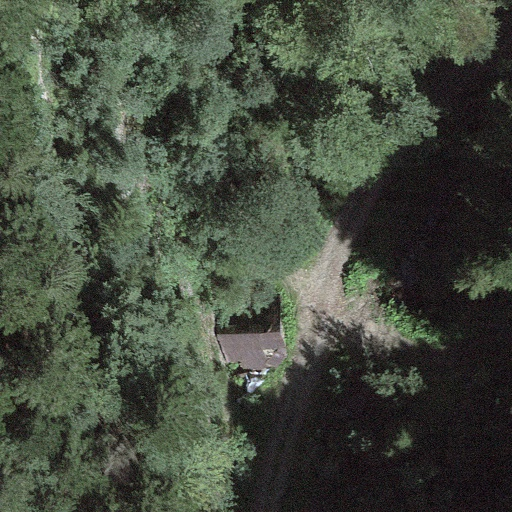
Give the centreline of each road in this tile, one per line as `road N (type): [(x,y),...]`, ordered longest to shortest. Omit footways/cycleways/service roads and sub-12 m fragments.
road 1 (track): [(265,511),(344,228),(370,175),(448,83),(511,34)]
road 2 (track): [(343,0),(306,87),(287,193),(304,276),(341,317),(388,345),(451,352),(511,325)]
